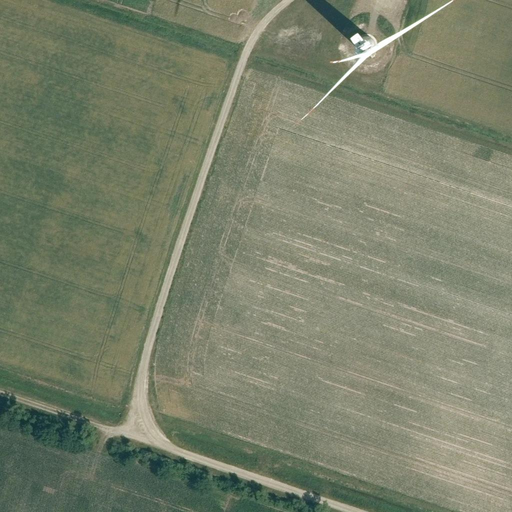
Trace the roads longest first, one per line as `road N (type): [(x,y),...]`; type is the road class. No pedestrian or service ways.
road 1 (track): [(266,23),(227,68),(127,399),(144,441)]
road 2 (track): [(357,511),(0,394)]
